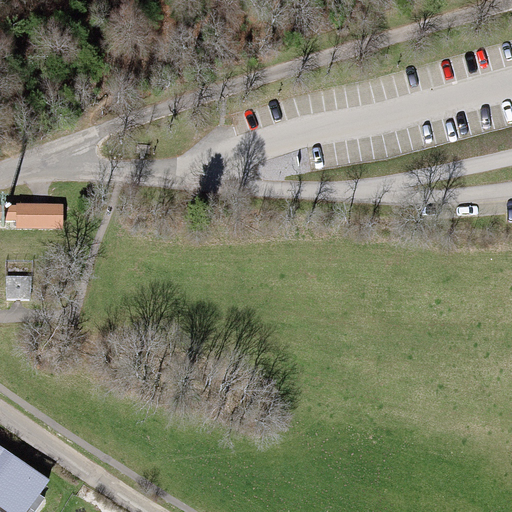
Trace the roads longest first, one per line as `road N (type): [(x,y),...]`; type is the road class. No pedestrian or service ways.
road 1 (residential): [(0,174),(498,0)]
road 2 (residential): [(163,511),(0,406)]
